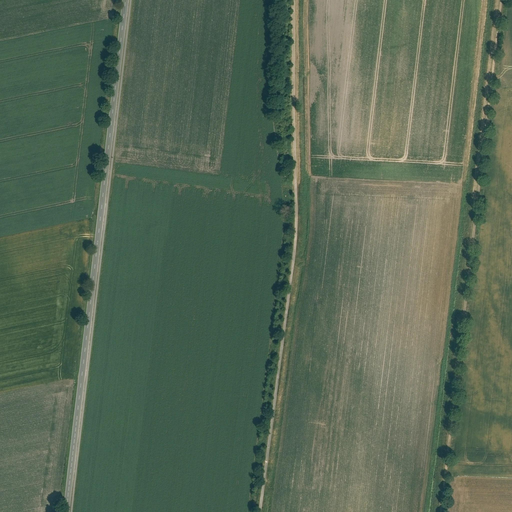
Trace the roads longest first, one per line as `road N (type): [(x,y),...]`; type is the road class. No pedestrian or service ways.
road 1 (secondary): [(126,0),(67,511)]
road 2 (track): [(497,0),(439,511)]
road 3 (track): [(259,511),(292,218),(293,0)]
